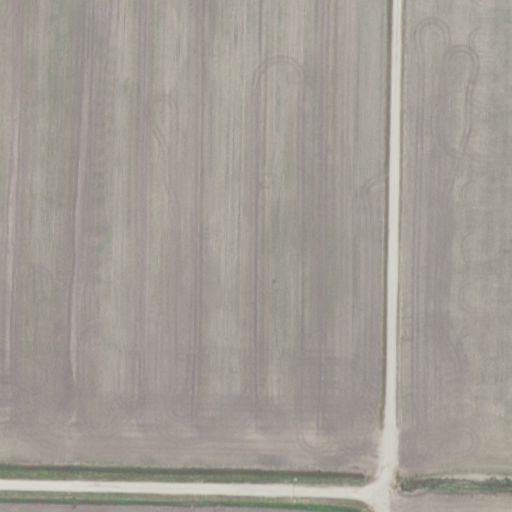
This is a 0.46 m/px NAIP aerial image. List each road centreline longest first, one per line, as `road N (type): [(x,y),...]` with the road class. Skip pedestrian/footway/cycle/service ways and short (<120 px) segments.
road 1 (residential): [(399,0),(385,511)]
road 2 (residential): [(386,476),(376,493),(359,499),(0,491)]
